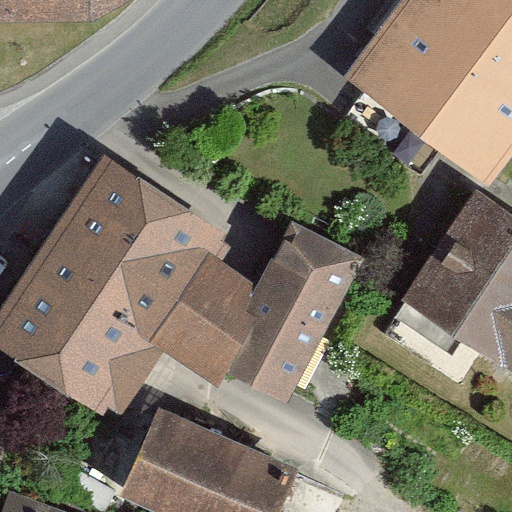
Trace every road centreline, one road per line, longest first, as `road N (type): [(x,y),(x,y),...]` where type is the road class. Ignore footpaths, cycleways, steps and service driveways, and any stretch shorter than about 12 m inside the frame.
road 1 (tertiary): [(0,165),(197,0)]
road 2 (track): [(403,511),(307,435)]
